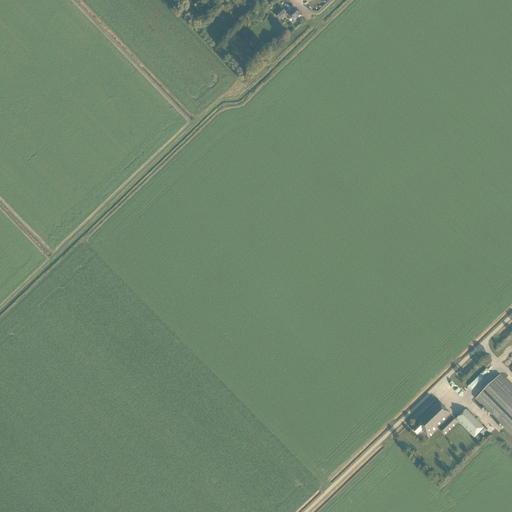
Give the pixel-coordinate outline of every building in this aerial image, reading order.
[(266,0),(262,4),(267,9),(271,5),(266,0)] [(279,19),(286,13),(281,8),(274,15),(279,19)] [(299,19),(302,16),(295,8),(287,15),(294,22),(298,18),(299,19)] [(254,16),(261,22),(264,19),(264,18),(265,17),(265,16),(269,12),(266,10),(261,15),(256,10),(253,13),(255,15),(254,16)] [(476,399),(511,436),(511,386),(500,375),(476,399)] [(456,419),(439,402),(419,421),(420,422),(415,426),(416,426),(412,430),(417,435),(421,431),(428,438),(438,429),(444,436),(458,422),(473,438),(484,428),(466,410),(456,419)]
